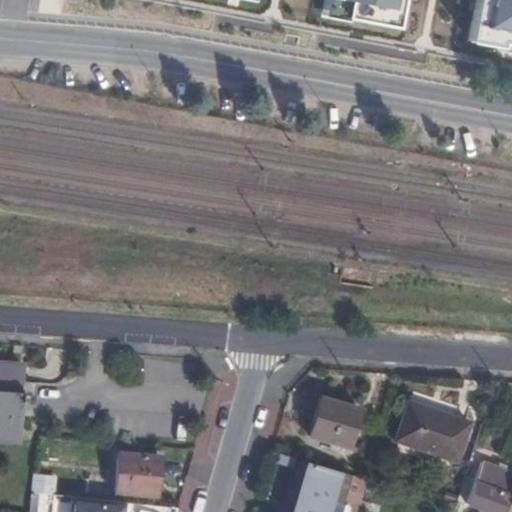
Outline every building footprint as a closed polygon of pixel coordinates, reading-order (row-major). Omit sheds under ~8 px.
[(329,0),(327,15),(396,28),(401,0),(329,0)] [(511,0),(478,0),(469,46),(511,54),(511,0)] [(20,366),(0,364),(0,438),(14,440),(18,403),(22,403),(22,395),(18,394),(20,366)] [(413,393),(409,404),(452,418),(455,408),(413,393)] [(308,437),(347,448),(359,408),(320,398),(308,437)] [(452,418),(409,404),(408,403),(395,442),(454,462),(467,424),(452,418)] [(116,492),(152,495),(154,458),(119,455),(116,492)] [(284,511),(299,461),(293,460),(276,511),(284,511)] [(336,511),(347,475),(299,461),(284,511),(336,511)] [(502,511),(504,508),(511,487),(511,473),(481,462),(466,503),(491,511),(502,511)] [(122,511),(123,503),(70,497),(68,511),(122,511)]
